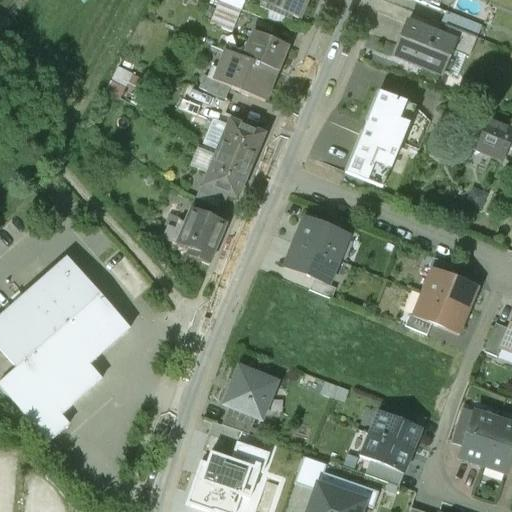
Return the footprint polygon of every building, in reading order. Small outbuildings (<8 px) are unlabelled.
[(306,0),(262,0),(260,8),(280,16),(282,12),(298,19),(306,0)] [(481,26),(446,12),(441,24),(445,26),(476,39),(481,26)] [(441,37),(405,22),(391,56),(441,77),(451,51),(468,58),(476,39),(445,26),(441,37)] [(286,45),(255,32),(244,59),(276,72),(286,45)] [(244,59),(223,50),(212,78),(211,80),(229,87),(265,101),(276,72),(244,59)] [(229,87),(211,80),(212,78),(203,75),(198,88),(224,99),(229,87)] [(377,94),(364,124),(366,125),(363,134),(361,133),(344,173),(381,188),(414,109),(377,94)] [(253,122),(232,114),(216,153),(249,167),(263,134),(250,129),(253,122)] [(511,133),(511,132),(478,119),(467,148),(500,161),(511,133)] [(249,167),(216,153),(200,191),(220,199),(223,193),(235,198),(249,167)] [(485,196),(472,190),(467,203),(479,209),(485,196)] [(226,223),(190,208),(184,223),(177,241),(175,245),(188,251),(186,256),(208,265),(226,223)] [(329,230),(303,219),(293,244),(337,262),(347,237),(329,230)] [(356,228),(334,219),(329,230),(347,237),(351,239),(356,228)] [(175,232),(168,229),(165,236),(177,241),(184,223),(179,221),(175,232)] [(337,262),(293,244),(283,268),(313,280),(327,286),(337,262)] [(454,268),(432,259),(427,270),(431,271),(449,278),(454,268)] [(87,366),(127,331),(66,260),(24,295),(87,366)] [(449,278),(431,271),(422,295),(466,312),(476,289),(449,278)] [(327,286),(313,280),(308,291),(331,300),(335,289),(327,286)] [(0,388),(48,443),(68,426),(60,417),(100,381),(87,366),(24,295),(0,316),(0,388)] [(466,312),(422,295),(412,317),(431,325),(457,335),(466,312)] [(412,317),(409,316),(404,327),(426,336),(431,325),(412,317)] [(511,317),(507,330),(499,349),(500,349),(511,353),(511,317)] [(507,330),(495,325),(484,353),(496,357),(500,349),(499,349),(507,330)] [(275,384),(238,369),(223,406),(228,409),(255,419),(260,421),(275,384)] [(392,406),(388,417),(421,431),(426,419),(392,406)] [(255,419),(228,409),(221,426),(240,433),(248,436),(255,419)] [(473,414),(461,410),(450,444),(462,448),(473,414)] [(412,453),(421,431),(388,417),(377,413),(368,435),(412,453)] [(496,422),(473,414),(462,448),(458,460),(481,467),(496,422)] [(511,427),(496,422),(481,467),(505,475),(511,454),(511,427)] [(221,426),(213,424),(204,452),(209,454),(230,462),(236,444),(240,433),(221,426)] [(412,453),(368,435),(359,457),(370,462),(403,475),(412,453)] [(230,462),(209,454),(205,465),(199,463),(185,505),(203,511),(234,511),(239,498),(248,501),(257,474),(261,475),(268,455),(236,444),(230,462)] [(293,485),(316,493),(318,487),(323,475),(326,467),(302,460),(293,485)] [(358,511),(361,506),(372,510),(378,494),(323,475),(318,487),(316,493),(308,511),(358,511)]
